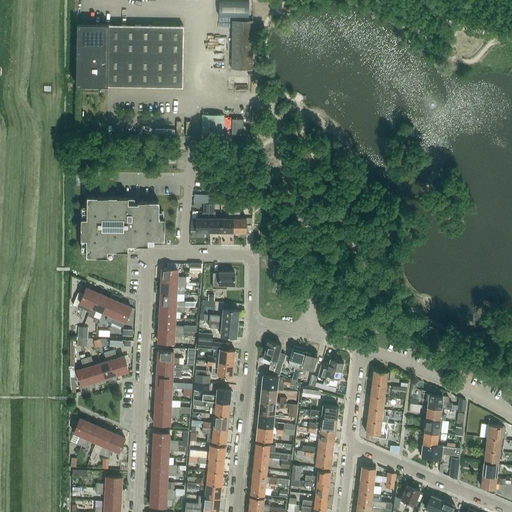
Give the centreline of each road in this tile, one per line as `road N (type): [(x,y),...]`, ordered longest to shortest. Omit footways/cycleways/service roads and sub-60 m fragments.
road 1 (residential): [(253,322),(253,254),(148,254),(135,511)]
road 2 (unclassified): [(304,330),(314,263),(271,116),(250,99)]
road 3 (residential): [(233,511),(253,322)]
road 4 (residential): [(511,511),(348,444)]
road 5 (residential): [(511,414),(362,348)]
